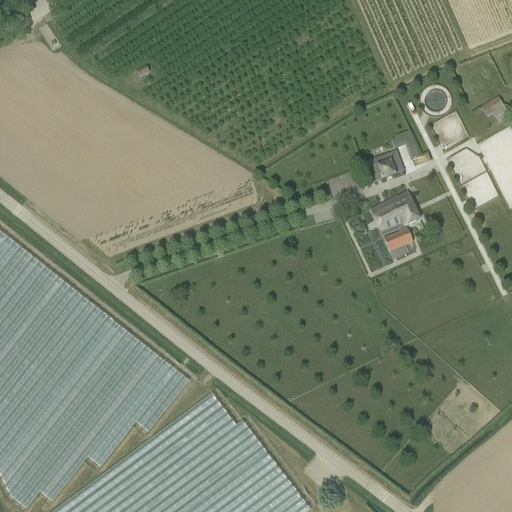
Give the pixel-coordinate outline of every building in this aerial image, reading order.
[(445,105),(440,92),(425,97),(430,110),(445,105)] [(493,112),(503,106),(503,105),(498,97),(488,103),(493,112)] [(457,112),(430,123),(440,146),(467,135),(457,112)] [(411,133),(392,141),(395,149),(406,145),(412,160),(420,157),(411,133)] [(397,153),(367,164),(374,183),(404,172),(397,153)] [(407,193),(370,212),(373,217),(372,218),(382,237),(400,229),(402,232),(383,239),(389,253),(392,260),(415,251),(413,243),(407,230),(405,231),(404,228),(420,220),(407,193)] [(331,493),(339,501),(342,498),(335,489),(331,493)]
